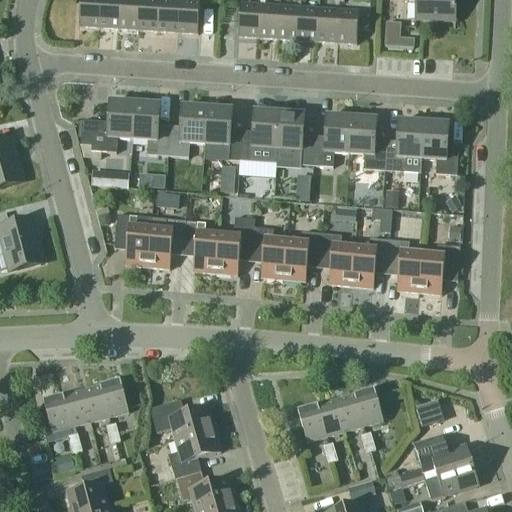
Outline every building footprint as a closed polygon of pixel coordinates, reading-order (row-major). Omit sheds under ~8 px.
[(99,30),(100,0),(80,0),(79,29),(99,30)] [(120,0),(100,0),(99,30),(118,31),(120,0)] [(138,32),(140,0),(120,0),(118,31),(138,32)] [(151,0),(140,0),(138,32),(158,33),(160,1),(151,0)] [(401,0),(402,1),(416,2),(415,21),(455,23),(456,0),(401,0)] [(178,34),(180,2),(160,1),(158,33),(178,34)] [(199,3),(180,2),(178,34),(198,35),(199,3)] [(257,40),(260,7),(240,6),(238,38),(257,40)] [(260,7),(257,40),(277,41),(279,8),(260,7)] [(299,10),(279,8),(277,41),(297,42),(299,10)] [(317,44),(319,11),(299,10),(297,42),(317,44)] [(319,11),(317,44),(336,45),(339,12),(319,11)] [(339,12),(336,45),(356,46),(358,14),(339,12)] [(399,41),(399,49),(413,50),(413,42),(399,41)] [(117,141),(132,142),(135,106),(110,104),(108,130),(92,128),(91,153),(116,155),(117,141)] [(160,107),(135,106),(132,142),(148,143),(147,157),(156,158),(167,159),(169,134),(158,133),(160,107)] [(180,134),(169,134),(167,159),(179,159),(180,145),(204,147),(207,111),(182,109),(180,134)] [(228,163),(240,163),(241,139),(230,138),(232,112),(207,111),(204,147),(229,148),(228,163)] [(252,150),(277,152),(279,116),(254,114),(253,139),(241,139),(240,163),(251,164),(252,150)] [(304,117),(279,116),(277,152),(276,166),(300,168),(312,168),(314,143),(303,143),(303,140),(303,135),(304,117)] [(324,155),(349,156),(352,120),(326,119),(325,144),(314,143),(312,168),(324,169),(324,155)] [(364,172),(384,173),(386,148),(375,147),(377,122),(352,120),(349,156),(365,157),(364,172)] [(421,161),(424,125),(399,124),(396,149),(386,148),(384,173),(420,176),(421,161)] [(449,127),(424,125),(421,161),(437,162),(436,177),(457,178),(458,153),(447,152),(449,127)] [(0,144),(0,187),(20,182),(10,142),(0,144)] [(129,175),(92,172),(91,188),(128,191),(129,175)] [(309,205),(311,179),(298,178),(296,204),(309,205)] [(221,187),(221,195),(234,195),(235,187),(221,187)] [(398,210),(399,194),(387,193),(385,209),(398,210)] [(452,215),(462,209),(456,198),(446,205),(452,215)] [(8,229),(5,216),(0,217),(0,238),(9,272),(41,263),(31,223),(8,229)] [(110,216),(100,219),(102,228),(108,227),(111,222),(110,216)] [(152,221),(129,219),(117,218),(115,252),(126,253),(125,268),(147,270),(151,231),(152,221)] [(251,265),(254,231),(254,223),(235,221),(233,239),(219,238),(215,276),(238,278),(239,264),(251,265)] [(183,253),(186,224),(166,222),(165,232),(151,231),(147,270),(169,272),(171,252),(183,253)] [(205,226),(186,224),(183,253),(194,254),(193,274),(215,276),(219,238),(204,236),(205,226)] [(460,242),(461,230),(449,229),(448,241),(460,242)] [(261,281),(283,283),(287,244),(272,243),(273,232),(265,231),(254,231),(251,265),(262,266),(261,281)] [(307,270),(319,272),(322,236),(302,235),(301,245),(287,244),(283,283),(306,285),(307,270)] [(341,238),(322,236),(319,272),(330,273),(329,287),(351,289),(355,250),(340,249),(341,238)] [(375,277),(387,278),(390,243),(370,241),(369,252),(355,250),(351,289),(374,291),(375,277)] [(419,295),(423,257),(408,255),(409,245),(390,243),(387,278),(398,279),(397,293),(419,295)] [(437,258),(423,257),(419,295),(442,297),(443,277),(458,279),(461,249),(438,247),(437,258)] [(120,383),(101,388),(109,420),(129,415),(120,383)] [(101,388),(82,393),(90,425),(109,420),(101,388)] [(355,398),(364,429),(383,424),(374,392),(355,398)] [(90,425),(82,393),(62,398),(71,430),(90,425)] [(71,430),(62,398),(43,403),(45,410),(45,412),(37,414),(44,437),(70,430),(71,430)] [(364,429),(355,398),(336,403),(345,435),(364,429)] [(172,432),(175,444),(214,432),(208,409),(185,416),(181,403),(150,412),(157,436),(172,432)] [(316,409),(325,440),(345,435),(336,403),(316,409)] [(438,404),(415,411),(418,420),(441,413),(438,404)] [(325,440),(316,409),(297,414),(306,446),(325,440)] [(109,438),(119,435),(116,427),(107,429),(109,438)] [(221,455),(214,432),(175,444),(179,455),(168,458),(175,482),(201,474),(198,462),(221,455)] [(119,435),(109,438),(111,447),(121,444),(119,435)] [(360,438),(363,447),(372,444),(370,435),(360,438)] [(76,436),(68,438),(69,441),(71,447),(80,445),(77,436),(76,436)] [(434,471),(436,480),(472,468),(466,448),(443,456),(438,440),(414,448),(422,475),(434,471)] [(375,453),(372,444),(363,447),(366,456),(375,453)] [(80,445),(71,447),(73,456),(82,453),(80,445)] [(322,449),(325,458),(335,455),(332,446),(322,449)] [(335,455),(325,458),(328,466),(337,464),(335,455)] [(74,473),(70,457),(55,461),(59,477),(74,473)] [(472,468),(436,480),(443,500),(479,488),(472,468)] [(68,496),(71,511),(107,511),(109,511),(102,487),(113,484),(110,472),(81,479),(84,491),(68,496)] [(396,473),(385,477),(390,494),(424,483),(421,472),(398,480),(396,473)] [(193,503),(195,511),(205,511),(235,503),(228,480),(205,487),(201,474),(175,482),(182,506),(193,503)] [(376,497),(372,484),(347,491),(351,504),(376,497)] [(237,511),(235,503),(205,511),(237,511)]
